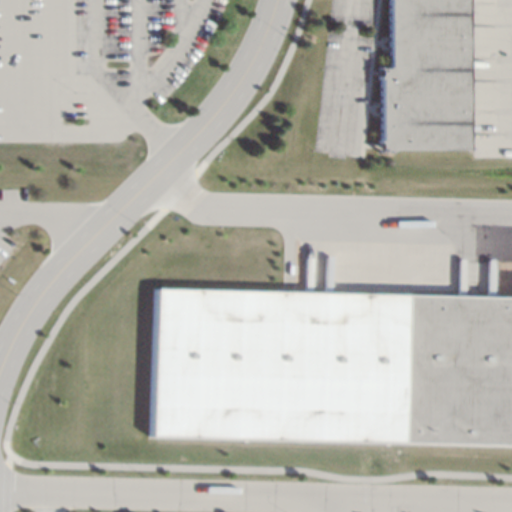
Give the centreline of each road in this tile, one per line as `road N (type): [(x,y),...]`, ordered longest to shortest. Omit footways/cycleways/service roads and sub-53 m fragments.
road 1 (residential): [(0,491),(511,502)]
road 2 (secondary): [(276,0),(223,104),(52,280),(0,366)]
